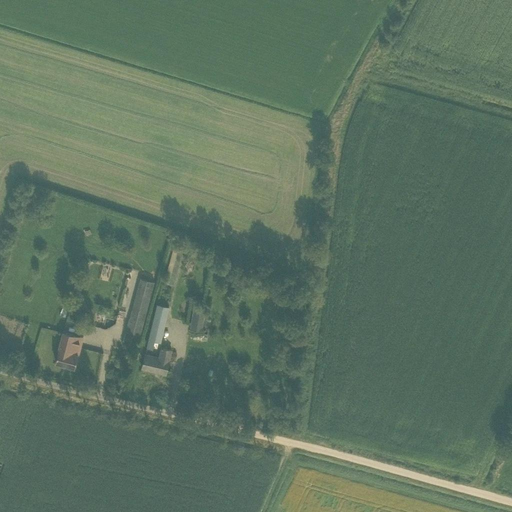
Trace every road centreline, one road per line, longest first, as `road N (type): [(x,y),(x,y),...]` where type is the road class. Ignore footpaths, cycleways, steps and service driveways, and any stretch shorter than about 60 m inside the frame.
road 1 (track): [(511,504),(183,417)]
road 2 (unclassified): [(183,417),(0,367)]
